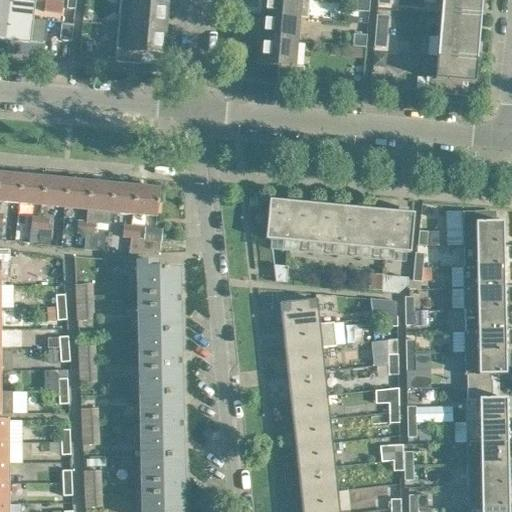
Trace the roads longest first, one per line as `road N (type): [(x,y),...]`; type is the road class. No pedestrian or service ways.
road 1 (residential): [(228,511),(207,115)]
road 2 (residential): [(207,115),(505,141)]
road 3 (residential): [(0,95),(190,114)]
